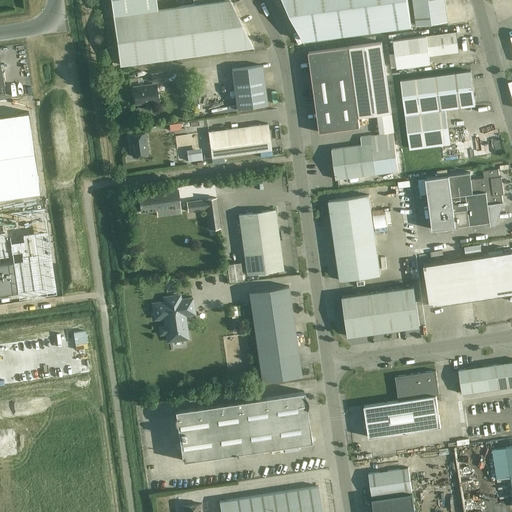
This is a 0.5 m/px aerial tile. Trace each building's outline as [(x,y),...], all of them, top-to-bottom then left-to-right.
[(230,0),(193,0),(194,4),(157,9),(155,0),(110,0),(120,64),(253,46),(230,0)] [(284,0),(304,40),(411,25),(407,0),(284,0)] [(413,0),(414,9),(446,5),(445,0),(413,0)] [(448,21),(446,5),(414,9),(416,25),(448,21)] [(457,31),(427,35),(393,40),(395,53),(397,67),(397,68),(431,63),(429,55),(459,51),(457,31)] [(349,46),(359,117),(377,114),(391,112),(382,42),(349,46)] [(112,62),(118,61),(115,46),(109,47),(112,62)] [(309,52),(320,132),(360,126),(359,117),(349,46),(309,52)] [(267,105),(262,65),(232,69),(237,109),(267,105)] [(451,143),(446,109),(475,105),(471,70),(401,80),(410,149),(451,143)] [(152,74),(153,81),(164,80),(163,73),(152,74)] [(133,87),(135,104),(158,101),(156,84),(133,87)] [(211,112),(234,109),(233,103),(210,106),(211,112)] [(29,112),(0,115),(0,153),(34,148),(29,112)] [(272,150),(270,140),(268,123),(208,131),(212,158),(272,150)] [(398,170),(393,132),(371,135),(372,143),(332,149),(336,179),(398,170)] [(130,135),(133,156),(148,154),(145,133),(130,135)] [(0,198),(41,192),(34,148),(0,153),(0,198)] [(499,176),(498,168),(483,170),(480,171),(476,171),(472,172),(469,172),(448,175),(426,178),(432,229),(490,222),(491,225),(496,225),(497,203),(503,202),(502,194),(504,194),(501,176),(499,176)] [(180,207),(177,188),(138,193),(140,213),(145,212),(180,207)] [(381,274),(369,195),(329,200),(340,280),(381,274)] [(217,198),(205,199),(205,205),(209,229),(221,228),(217,198)] [(275,209),(239,214),(247,274),(283,269),(275,209)] [(13,261),(0,263),(0,294),(55,286),(46,224),(8,229),(13,261)] [(511,250),(424,264),(430,305),(481,297),(511,292),(511,250)] [(243,280),(240,262),(227,264),(229,282),(243,280)] [(348,337),(420,326),(414,285),(342,296),(348,337)] [(250,304),(262,381),(302,375),(289,286),(249,291),(250,304)] [(180,300),(180,295),(164,297),(165,302),(153,304),(155,319),(165,317),(168,341),(188,338),(185,315),(195,313),(193,298),(180,300)] [(511,386),(511,361),(459,369),(462,393),(511,386)] [(369,437),(441,426),(436,394),(439,394),(436,370),(395,376),(399,400),(364,405),(369,437)] [(234,401),(175,410),(182,460),(242,451),(312,441),(304,391),(234,401)] [(497,478),(511,476),(511,481),(511,445),(493,448),(497,478)] [(393,447),(372,451),(373,456),(394,452),(393,447)] [(409,467),(369,473),(372,497),(374,511),(415,511),(412,491),(409,467)] [(220,511),(322,511),(318,486),(219,501),(220,511)] [(202,511),(201,503),(183,506),(183,511),(202,511)]
